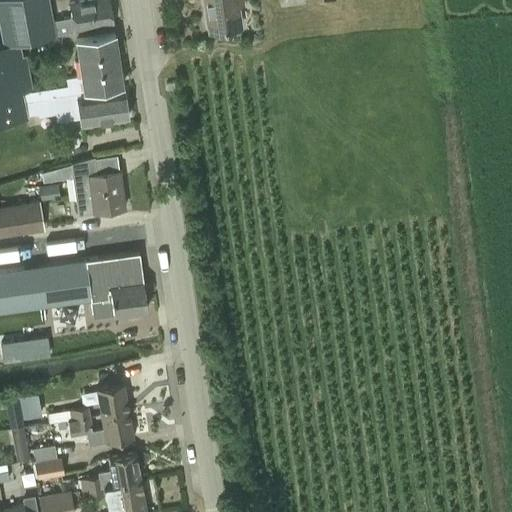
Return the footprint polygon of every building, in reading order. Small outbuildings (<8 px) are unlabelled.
[(0,0),(0,33),(2,45),(4,45),(4,46),(10,45),(55,37),(55,35),(74,31),(113,24),(108,0),(90,0),(70,4),(72,17),(52,20),(48,0),(0,0)] [(205,0),(210,32),(239,27),(236,7),(243,6),(242,0),(205,0)] [(122,85),(114,34),(76,40),(83,90),(122,85)] [(4,46),(4,45),(2,45),(0,44),(0,121),(24,117),(24,115),(26,114),(23,99),(22,92),(32,90),(25,56),(12,59),(10,45),(4,46)] [(84,91),(23,99),(26,114),(38,112),(39,115),(56,113),(57,121),(80,117),(81,125),(128,118),(123,90),(84,96),(84,91)] [(76,214),(94,212),(124,208),(118,170),(96,173),(94,156),(70,163),(75,201),(76,214)] [(56,178),(54,167),(41,171),(42,180),(56,178)] [(40,200),(60,197),(57,182),(38,185),(40,200)] [(37,201),(0,206),(0,235),(42,228),(37,201)] [(0,311),(90,299),(90,300),(110,297),(113,314),(146,309),(139,251),(0,269),(0,311)] [(0,341),(4,359),(50,348),(46,330),(0,341)] [(128,409),(123,382),(96,387),(100,414),(128,409)] [(9,428),(23,425),(16,393),(2,396),(9,428)] [(48,423),(62,421),(90,415),(88,406),(65,410),(47,413),(48,423)] [(132,436),(128,409),(100,414),(103,427),(92,429),(90,415),(62,421),(64,430),(68,429),(69,435),(86,432),(88,445),(105,441),(132,436)] [(29,458),(23,425),(9,428),(15,461),(29,458)] [(31,448),(34,461),(56,457),(54,444),(31,448)] [(113,484),(118,483),(140,479),(135,451),(108,457),(110,468),(96,471),(97,476),(77,479),(78,489),(102,486),(113,484)] [(34,461),(34,463),(31,464),(33,477),(36,476),(36,477),(62,472),(59,457),(56,457),(34,461)] [(7,469),(0,470),(0,480),(8,479),(7,469)] [(118,483),(123,511),(139,511),(146,511),(140,479),(118,483)] [(104,495),(102,486),(78,489),(80,499),(104,495)] [(73,511),(69,491),(38,497),(40,511),(73,511)]
